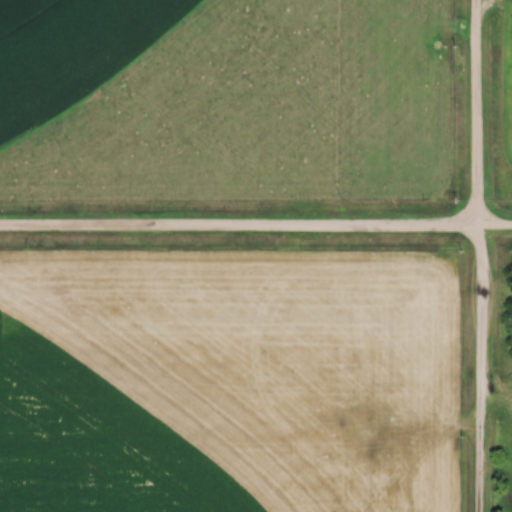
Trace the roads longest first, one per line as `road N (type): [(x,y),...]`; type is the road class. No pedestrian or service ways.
road 1 (residential): [(484,511),(479,0)]
road 2 (residential): [(481,234),(0,232)]
